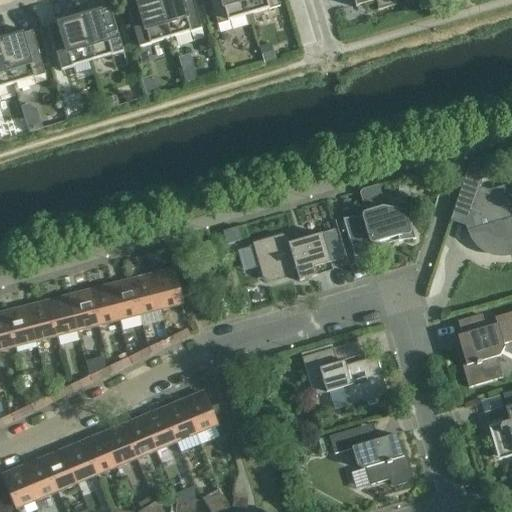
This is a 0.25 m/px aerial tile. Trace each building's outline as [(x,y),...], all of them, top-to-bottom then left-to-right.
[(151,44),(170,39),(158,0),(143,0),(144,0),(138,2),(126,5),(139,48),(151,45),(151,44)] [(158,0),(170,39),(189,33),(190,34),(201,30),(192,0),(158,0)] [(248,16),(243,0),(209,0),(218,26),(229,22),(229,21),(248,16)] [(243,0),(248,16),(268,10),(268,11),(280,7),(277,0),(243,0)] [(352,0),(355,7),(375,1),(378,11),(397,6),(397,4),(396,5),(394,0),(352,0)] [(110,10),(99,13),(99,14),(93,15),(92,11),(92,10),(78,14),(92,62),(111,56),(111,57),(123,53),(110,10)] [(72,67),(92,62),(78,14),(64,18),(64,19),(66,23),(60,25),(48,28),(61,71),(72,68),(72,67)] [(0,38),(13,85),(33,79),(33,80),(45,76),(39,57),(32,33),(20,36),(21,37),(15,38),(14,34),(14,33),(0,36),(0,38)] [(0,88),(13,85),(0,38),(0,88)] [(275,61),(270,44),(259,47),(264,65),(275,61)] [(181,68),(185,83),(185,85),(198,81),(193,64),(181,68)] [(141,80),(145,94),(146,97),(158,93),(153,76),(141,80)] [(116,96),(103,100),(105,110),(118,106),(116,96)] [(503,208),(510,206),(504,187),(488,191),(479,188),(482,179),(466,173),(455,207),(470,212),(468,217),(472,230),(470,231),(470,232),(474,240),(479,246),(486,251),(494,254),(502,255),(511,254),(511,257),(511,256),(511,218),(506,220),(503,208)] [(349,200),(341,200),(341,208),(350,208),(349,200)] [(415,240),(404,202),(390,211),(389,206),(365,213),(366,218),(343,220),(348,239),(349,239),(349,238),(358,235),(363,244),(364,245),(366,246),(367,246),(397,237),(398,241),(398,242),(415,240)] [(334,231),(322,235),(289,244),(288,241),(281,237),(254,245),(264,278),(270,282),(296,274),(299,282),(316,277),(314,269),(343,260),(334,231)] [(173,271),(151,277),(160,310),(181,305),(173,271)] [(131,282),(139,316),(160,310),(151,277),(131,282)] [(131,282),(110,287),(118,321),(139,316),(131,282)] [(89,293),(98,326),(118,321),(110,287),(89,293)] [(89,293),(68,298),(77,332),(98,326),(89,293)] [(48,303),(56,337),(77,332),(68,298),(48,303)] [(48,303),(27,309),(36,342),(56,337),(48,303)] [(15,348),(36,342),(27,309),(6,314),(15,348)] [(457,337),(466,366),(462,367),(468,389),(502,379),(496,358),(499,357),(504,349),(503,345),(511,342),(511,313),(495,318),(497,326),(485,329),(481,316),(457,323),(461,336),(457,337)] [(6,314),(0,315),(0,351),(15,348),(6,314)] [(185,331),(168,340),(171,346),(188,338),(185,331)] [(171,346),(168,340),(151,348),(154,354),(171,346)] [(313,398),(314,397),(343,389),(349,407),(367,402),(368,407),(377,404),(376,399),(387,396),(376,358),(345,367),(344,362),(337,364),(333,349),(301,359),(313,398)] [(145,350),(128,359),(131,365),(148,357),(145,350)] [(131,365),(128,359),(111,367),(114,373),(131,365)] [(106,369),(89,378),(92,384),(109,376),(106,369)] [(92,384),(89,378),(72,386),(75,392),(92,384)] [(66,389),(49,397),(53,403),(70,395),(66,389)] [(496,455),(504,459),(511,457),(511,392),(502,395),(506,409),(505,409),(509,421),(488,427),(496,455)] [(195,435),(216,426),(202,394),(182,403),(195,435)] [(33,405),(36,411),(36,412),(53,403),(49,397),(33,405)] [(182,403),(162,411),(175,443),(195,435),(182,403)] [(27,408),(10,416),(13,422),(30,414),(27,408)] [(175,443),(162,411),(142,419),(156,451),(175,443)] [(0,420),(0,428),(13,422),(10,416),(0,420)] [(142,419),(123,427),(136,459),(156,451),(142,419)] [(123,427),(103,435),(116,468),(136,459),(123,427)] [(355,491),(371,486),(391,480),(393,486),(407,482),(411,476),(405,457),(403,458),(396,436),(367,444),(362,428),(329,438),(334,455),(352,450),(357,467),(362,471),(350,474),(355,491)] [(116,468),(103,435),(83,444),(96,476),(116,468)] [(314,442),(318,457),(327,454),(323,439),(314,442)] [(83,444),(63,452),(77,484),(96,476),(83,444)] [(77,484),(63,452),(44,460),(57,492),(77,484)] [(44,460),(24,468),(37,500),(57,492),(44,460)] [(24,468),(3,477),(17,509),(37,500),(24,468)] [(203,500),(207,507),(214,502),(222,497),(218,491),(203,500)] [(222,497),(214,502),(220,511),(222,511),(229,508),(222,497)] [(232,507),(243,509),(245,509),(246,499),(233,498),(232,507)] [(177,500),(177,507),(185,508),(194,509),(195,502),(177,500)] [(207,507),(210,511),(220,511),(214,502),(207,507)] [(150,507),(152,511),(161,511),(156,503),(150,507)]
